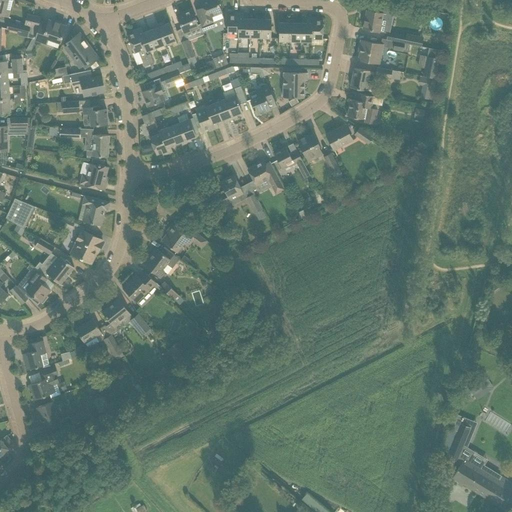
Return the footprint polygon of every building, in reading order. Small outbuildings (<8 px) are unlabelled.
[(0,0),(0,15),(8,18),(10,11),(6,10),(8,0),(0,0)] [(221,12),(222,12),(216,0),(206,0),(201,2),(203,7),(196,10),(202,26),(213,22),(223,18),(221,12)] [(394,14),(391,13),(393,5),(373,1),(372,7),(369,6),(369,9),(367,9),(363,29),(380,32),(381,31),(388,33),(386,38),(405,42),(407,34),(391,31),(394,14)] [(191,9),(176,15),(180,24),(182,29),(184,34),(191,32),(189,27),(197,24),(195,18),(191,9)] [(227,34),(238,34),(238,13),(233,12),(233,15),(227,15),(227,34)] [(238,37),(249,38),(249,19),(243,19),(244,13),(238,13),(238,34),(238,37)] [(27,14),(24,25),(38,28),(40,17),(27,14)] [(249,38),(260,38),(260,16),(255,16),(255,19),(249,19),(249,38)] [(260,16),(260,38),(271,38),(271,19),(265,19),(265,16),(260,16)] [(301,23),(300,42),(311,42),(312,39),(311,39),(312,17),(307,17),(306,23),(301,23)] [(317,17),(312,17),(311,39),(312,39),(322,39),(323,21),(317,20),(317,17)] [(47,24),(40,22),(34,40),(46,44),(48,39),(59,43),(65,26),(49,20),(47,24)] [(278,41),(289,41),(290,20),(285,20),(285,23),(279,23),(278,41)] [(289,41),(300,42),(301,23),(295,23),(295,20),(290,20),(289,41)] [(162,22),(158,24),(165,44),(175,40),(169,23),(163,25),(162,22)] [(38,28),(24,25),(24,26),(21,26),(8,23),(6,29),(19,33),(18,35),(28,38),(28,37),(33,38),(38,28)] [(154,29),(148,31),(155,48),(165,44),(158,24),(153,26),(154,29)] [(141,27),(136,29),(145,52),(155,48),(148,31),(143,33),(141,27)] [(145,52),(136,29),(131,31),(133,34),(127,36),(134,53),(138,51),(144,67),(150,65),(145,52)] [(70,43),(64,48),(80,67),(87,62),(89,65),(98,58),(79,33),(69,41),(70,43)] [(188,39),(180,42),(187,59),(189,64),(191,69),(195,67),(194,64),(191,57),(194,56),(188,39)] [(359,47),(360,48),(358,59),(368,61),(379,63),(382,44),(360,40),(359,47)] [(394,41),(393,49),(403,51),(404,43),(394,41)] [(237,57),(237,63),(248,63),(248,57),(249,57),(249,53),(238,52),(238,57),(237,57)] [(224,54),(212,58),(213,60),(216,66),(216,68),(227,63),(224,54)] [(423,76),(435,78),(439,59),(427,56),(423,76)] [(0,73),(8,73),(13,73),(19,73),(24,72),(22,58),(11,59),(12,68),(7,68),(7,60),(0,60),(0,73)] [(216,68),(216,66),(213,60),(205,63),(209,70),(216,68)] [(175,69),(173,64),(163,68),(165,73),(175,69)] [(54,76),(66,73),(65,66),(53,68),(54,76)] [(232,66),(215,72),(217,77),(235,70),(234,67),(234,66),(232,66)] [(250,71),(250,74),(259,74),(260,77),(264,76),(261,67),(250,67),(250,71)] [(270,68),(261,67),(264,76),(270,74),(270,68)] [(375,75),(399,80),(401,72),(376,67),(375,75)] [(154,77),(165,73),(163,68),(153,72),(154,77)] [(374,83),(373,82),(367,81),(369,71),(354,68),(350,87),(371,91),(373,91),(374,90),(375,84),(374,83)] [(73,85),(81,83),(84,96),(105,92),(101,76),(94,77),(93,69),(71,74),(73,85)] [(169,98),(166,91),(164,91),(161,85),(181,78),(178,71),(153,80),(156,86),(141,92),(147,107),(162,101),(169,98)] [(307,72),(297,72),(283,72),(283,97),(303,98),(304,80),(307,80),(307,72)] [(0,86),(9,86),(8,73),(0,73),(0,86)] [(202,77),(195,80),(197,85),(205,82),(202,77)] [(425,78),(421,97),(431,99),(435,80),(425,78)] [(0,99),(9,99),(9,86),(0,86),(0,99)] [(247,102),(244,94),(241,86),(223,93),(225,99),(233,119),(237,117),(236,114),(242,112),(239,105),(247,102)] [(268,103),(274,101),(268,86),(248,93),(256,115),(270,110),(268,103)] [(350,99),(347,116),(363,119),(363,118),(365,119),(364,122),(370,124),(373,109),(371,109),(372,103),(381,105),(383,99),(373,97),(374,96),(369,95),(359,93),(357,101),(350,99)] [(292,99),(289,102),(292,107),(298,103),(296,98),(293,100),(292,99)] [(9,99),(0,99),(0,112),(10,112),(9,99)] [(225,99),(215,103),(222,120),(227,118),(228,121),(233,119),(225,99)] [(79,109),(78,101),(57,103),(57,112),(63,112),(63,113),(70,113),(70,110),(79,109)] [(205,107),(206,110),(214,129),(218,128),(216,122),(222,120),(215,103),(205,107)] [(90,107),(83,108),(83,114),(89,114),(90,125),(97,125),(107,124),(106,109),(100,109),(100,106),(90,107)] [(416,109),(414,116),(422,118),(423,110),(416,109)] [(206,110),(196,114),(202,131),(208,129),(209,131),(214,129),(206,110)] [(141,116),(145,124),(155,120),(153,117),(152,112),(141,116)] [(189,119),(179,123),(187,143),(191,141),(190,138),(196,136),(193,130),(197,128),(193,119),(193,117),(189,119)] [(12,118),(12,127),(28,127),(28,118),(12,118)] [(179,123),(169,127),(175,144),(181,142),(182,145),(187,143),(179,123)] [(325,134),(334,150),(352,140),(344,125),(325,134)] [(158,131),(159,134),(160,134),(168,154),(172,152),(170,146),(175,144),(169,127),(158,131)] [(59,138),(80,138),(80,129),(55,128),(55,136),(59,137),(59,138)] [(354,135),(368,144),(372,137),(359,128),(354,135)] [(160,134),(159,134),(150,137),(156,155),(162,153),(163,155),(168,154),(160,134)] [(307,135),(297,141),(308,162),(322,155),(318,146),(319,145),(313,134),(308,136),(307,135)] [(87,156),(87,158),(93,158),(100,160),(100,156),(108,157),(109,135),(99,135),(93,135),(92,150),(87,150),(87,156)] [(152,144),(141,146),(142,153),(153,150),(152,144)] [(310,175),(297,151),(290,155),(285,147),(274,153),(282,168),(288,165),(289,167),(296,163),(304,178),(310,175)] [(324,157),(329,168),(335,178),(342,174),(331,153),(324,157)] [(82,175),(80,183),(84,185),(94,188),(104,190),(106,181),(104,181),(108,167),(104,165),(105,160),(100,160),(93,158),(91,164),(91,163),(83,162),(80,173),(82,175)] [(279,180),(275,170),(270,162),(265,164),(262,159),(257,162),(258,164),(248,169),(256,186),(268,179),(271,184),(276,194),(284,189),(279,180)] [(244,195),(241,188),(239,185),(234,176),(230,179),(229,177),(219,182),(224,190),(216,194),(223,206),(231,202),(233,205),(240,200),(239,198),(244,195)] [(44,185),(40,189),(46,194),(50,189),(44,185)] [(0,201),(8,205),(12,196),(0,191),(0,201)] [(246,198),(254,213),(262,209),(254,193),(246,198)] [(82,204),(86,205),(82,221),(101,226),(105,210),(107,211),(110,202),(85,196),(82,204)] [(14,198),(6,218),(17,225),(24,229),(34,207),(14,198)] [(61,224),(72,229),(74,223),(63,218),(61,224)] [(201,247),(206,241),(192,230),(187,236),(172,224),(167,231),(168,232),(162,240),(177,252),(184,243),(188,246),(192,241),(201,247)] [(17,225),(13,231),(21,235),(24,229),(17,225)] [(81,231),(75,242),(79,244),(73,254),(91,263),(96,252),(97,253),(103,242),(102,241),(102,240),(93,236),(82,231),(81,231)] [(35,246),(50,254),(54,248),(39,239),(35,246)] [(149,260),(145,266),(153,272),(160,278),(165,272),(162,270),(168,262),(173,267),(179,259),(173,254),(170,259),(156,248),(147,259),(149,260)] [(47,273),(60,284),(74,267),(61,256),(47,273)] [(181,260),(187,264),(190,260),(184,256),(181,260)] [(50,290),(42,284),(47,278),(29,264),(26,268),(29,270),(28,272),(32,275),(27,281),(32,284),(26,291),(31,295),(30,298),(37,304),(39,302),(40,302),(41,302),(42,303),(47,297),(46,296),(50,290)] [(0,278),(4,282),(9,278),(0,267),(0,278)] [(137,302),(142,307),(161,287),(156,283),(145,272),(139,278),(136,275),(122,288),(137,303),(137,302)] [(163,289),(166,292),(176,302),(180,297),(168,284),(163,289)] [(10,291),(21,304),(27,298),(16,285),(10,291)] [(111,335),(117,331),(115,327),(130,315),(118,299),(102,312),(111,323),(106,326),(105,325),(111,335)] [(136,328),(141,335),(150,328),(138,315),(132,320),(138,327),(136,328)] [(102,333),(98,327),(93,318),(76,329),(85,344),(86,343),(89,348),(100,341),(97,336),(102,333)] [(213,318),(204,321),(207,329),(215,327),(213,318)] [(111,335),(104,339),(115,357),(122,353),(111,335)] [(43,365),(40,352),(45,351),(43,340),(27,344),(29,352),(22,354),(26,369),(43,365)] [(188,353),(178,341),(167,350),(177,362),(188,353)] [(32,391),(35,399),(49,394),(51,398),(60,395),(56,383),(60,382),(57,376),(58,375),(55,366),(39,372),(42,380),(28,385),(31,391),(32,391)] [(492,388),(483,374),(478,377),(475,373),(466,379),(467,382),(463,385),(465,387),(461,395),(468,399),(473,395),(476,399),(492,388)] [(95,382),(89,385),(91,391),(98,389),(95,382)] [(36,407),(43,426),(60,420),(53,401),(36,407)] [(88,417),(91,415),(87,409),(71,418),(75,425),(88,417)] [(471,428),(460,424),(446,456),(458,460),(471,428)] [(0,458),(6,454),(4,452),(8,449),(1,440),(0,440),(0,458)] [(452,477),(502,508),(508,511),(510,511),(511,510),(511,483),(482,465),(480,468),(467,459),(464,463),(462,462),(452,477)] [(276,485),(273,489),(278,493),(281,490),(276,485)] [(300,498),(317,511),(329,511),(305,492),(300,498)] [(463,496),(460,502),(469,506),(472,501),(463,496)]
